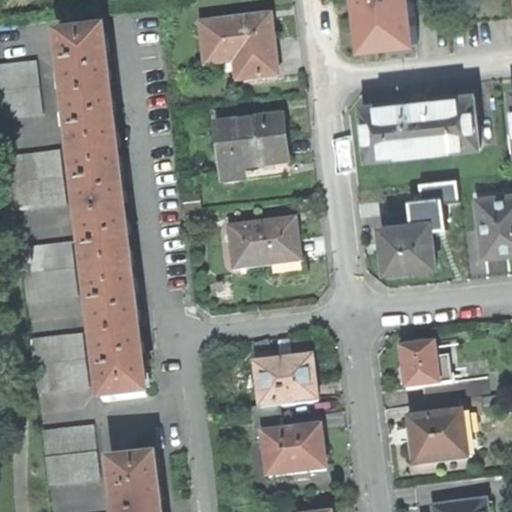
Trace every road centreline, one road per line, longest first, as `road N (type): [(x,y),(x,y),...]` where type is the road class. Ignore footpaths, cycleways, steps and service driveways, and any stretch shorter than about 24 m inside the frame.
road 1 (residential): [(188,333),(163,296),(127,26)]
road 2 (residential): [(355,314),(314,0)]
road 3 (residential): [(355,314),(377,511)]
road 4 (residential): [(188,333),(209,511)]
road 5 (residential): [(355,314),(188,333)]
road 6 (residential): [(511,296),(355,314)]
